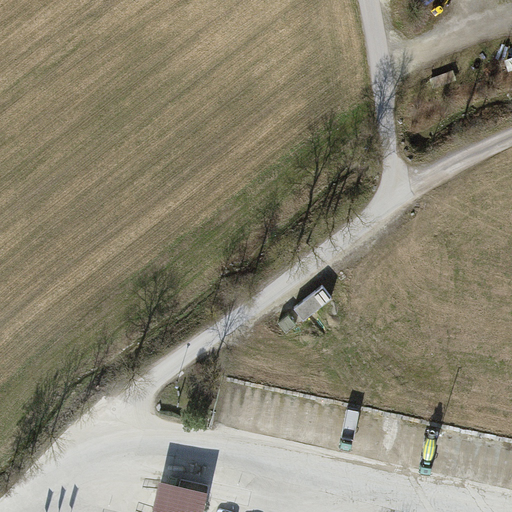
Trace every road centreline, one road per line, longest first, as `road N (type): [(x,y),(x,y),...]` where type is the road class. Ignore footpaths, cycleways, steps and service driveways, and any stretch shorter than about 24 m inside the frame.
road 1 (unclassified): [(511,146),(408,187),(95,433)]
road 2 (residential): [(95,433),(468,511)]
road 3 (track): [(365,0),(408,187)]
